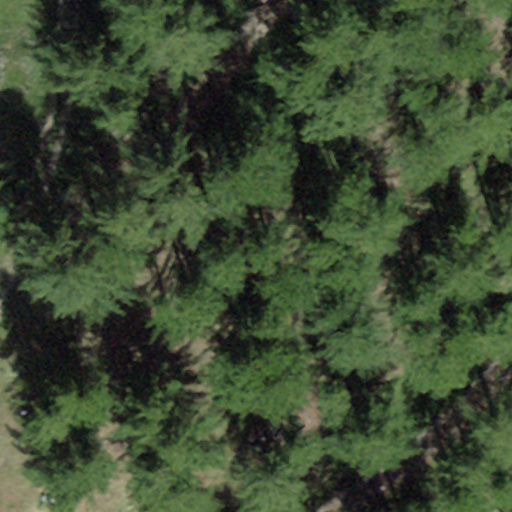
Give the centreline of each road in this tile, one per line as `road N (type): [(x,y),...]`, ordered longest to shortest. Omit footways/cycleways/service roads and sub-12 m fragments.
road 1 (track): [(60,0),(69,191),(0,278)]
road 2 (track): [(292,511),(511,329)]
